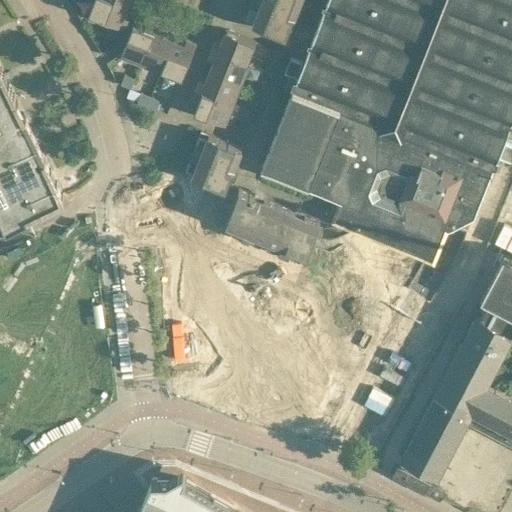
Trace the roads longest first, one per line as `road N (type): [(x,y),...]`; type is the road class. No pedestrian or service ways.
road 1 (unclassified): [(148,432),(106,112),(44,0)]
road 2 (unclassified): [(368,511),(293,474),(148,432)]
road 3 (unclassified): [(148,432),(28,511)]
road 4 (unknown): [(223,0),(159,120)]
